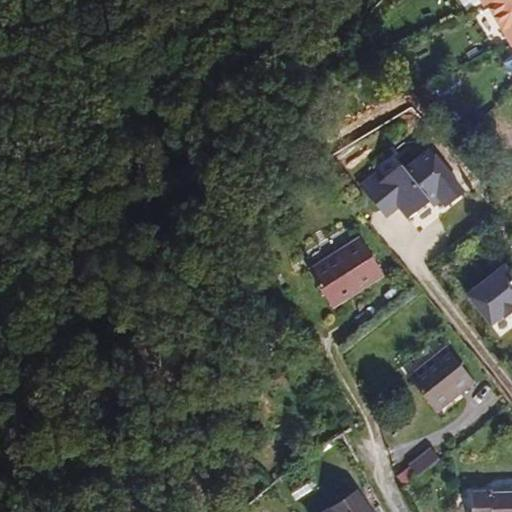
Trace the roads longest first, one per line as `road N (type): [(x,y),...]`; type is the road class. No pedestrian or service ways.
road 1 (track): [(0,265),(199,0)]
road 2 (unknown): [(511,398),(430,283)]
